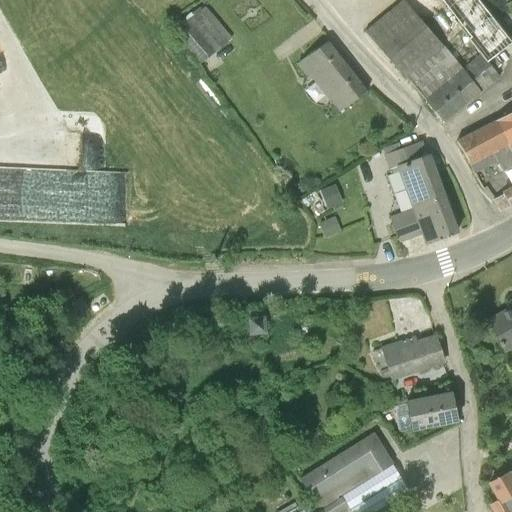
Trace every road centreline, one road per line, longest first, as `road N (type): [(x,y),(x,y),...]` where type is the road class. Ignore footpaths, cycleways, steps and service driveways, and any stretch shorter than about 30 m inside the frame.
road 1 (unclassified): [(494,241),(428,125),(313,0)]
road 2 (tertiary): [(39,511),(38,453),(58,391),(111,328),(167,291)]
road 3 (tertiary): [(167,291),(427,268)]
road 4 (residential): [(427,268),(459,370),(476,511)]
road 5 (unclassified): [(0,248),(116,266),(167,291)]
